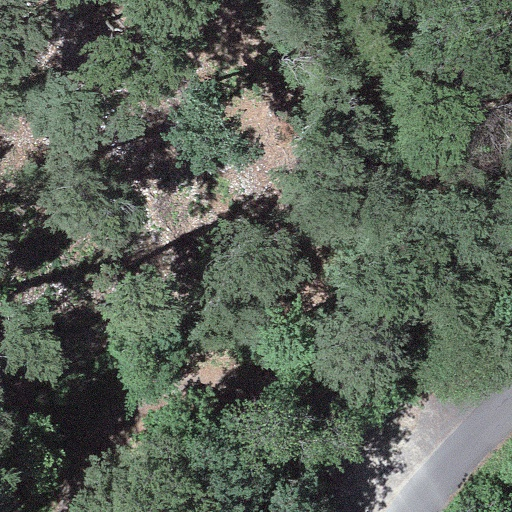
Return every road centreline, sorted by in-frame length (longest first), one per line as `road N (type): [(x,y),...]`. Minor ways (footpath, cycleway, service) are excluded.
road 1 (track): [(67,511),(89,443),(128,405),(176,385),(224,379),(306,410),(420,503)]
road 2 (unclassified): [(511,404),(414,511)]
